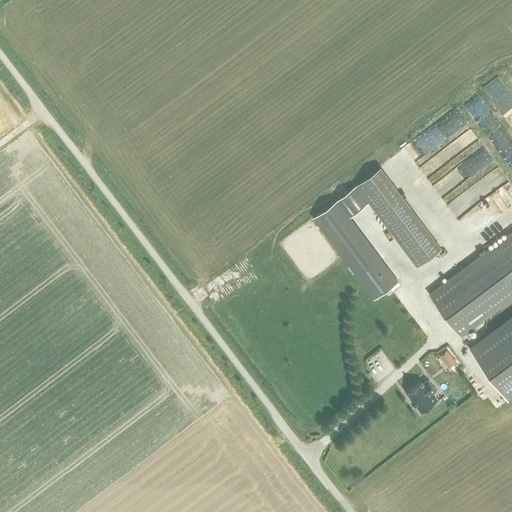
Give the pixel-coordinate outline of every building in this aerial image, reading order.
[(511,103),(489,70),(475,80),(511,135),(511,103)] [(490,125),(488,120),(483,123),(467,97),(455,104),(474,135),(490,125)] [(428,139),(455,120),(445,106),(421,123),(423,126),(421,128),(428,139)] [(461,130),(414,158),(422,172),(469,144),(461,130)] [(473,148),(423,183),(432,195),(482,161),(473,148)] [(395,183),(370,200),(418,266),(442,248),(395,183)] [(397,280),(379,256),(375,259),(351,228),(348,230),(332,242),(355,273),(361,281),(363,284),(373,298),(397,280)] [(461,336),(511,298),(511,234),(431,294),(461,336)] [(511,318),(471,348),(507,399),(511,395),(511,318)] [(447,349),(439,355),(444,361),(451,355),(447,349)] [(428,379),(423,383),(421,380),(407,391),(412,398),(411,399),(415,405),(416,404),(421,411),(436,400),(431,394),(436,390),(428,379)]
